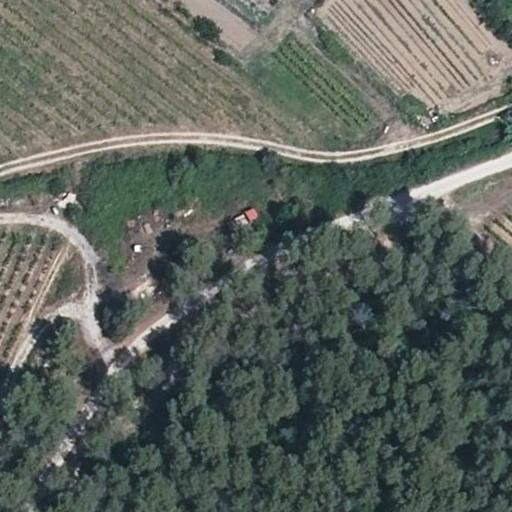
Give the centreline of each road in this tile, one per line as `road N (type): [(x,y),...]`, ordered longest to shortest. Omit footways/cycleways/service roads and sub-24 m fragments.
road 1 (track): [(0,218),(64,225),(89,247),(93,339),(108,373),(259,257),(511,162)]
road 2 (track): [(0,172),(181,141),(384,150),(511,102)]
road 3 (unclassified): [(7,511),(108,373)]
